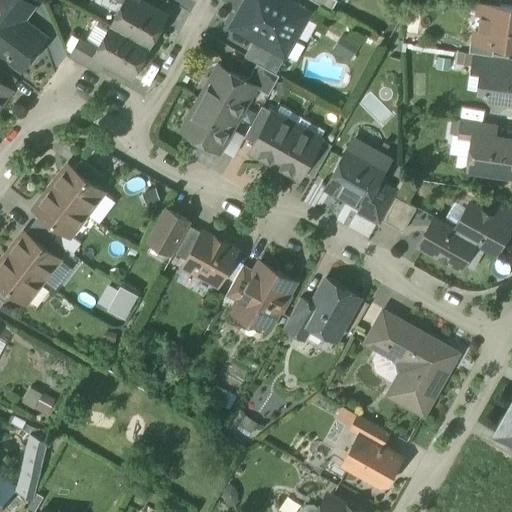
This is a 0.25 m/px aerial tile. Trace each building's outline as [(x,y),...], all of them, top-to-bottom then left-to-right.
[(33,5),(26,0),(0,0),(0,7),(3,10),(4,8),(21,21),(33,5)] [(140,0),(130,0),(129,2),(125,10),(119,12),(112,25),(149,46),(166,14),(140,0)] [(310,12),(287,0),(247,0),(248,2),(244,9),(240,10),(231,26),(254,39),(254,38),(285,56),(310,12)] [(314,0),(332,10),(336,0),(314,0)] [(511,5),(501,4),(480,2),(475,40),(495,43),(511,45),(511,5)] [(21,21),(4,8),(3,10),(0,14),(0,50),(22,67),(44,39),(21,21)] [(149,46),(112,25),(104,39),(106,45),(102,52),(98,59),(103,62),(131,77),(149,46)] [(285,56),(254,38),(254,39),(244,55),(257,63),(276,73),(285,56)] [(475,40),(471,39),(469,52),(473,53),(493,56),(495,43),(475,40)] [(102,52),(79,40),(70,57),(98,72),(103,62),(98,59),(102,52)] [(358,46),(348,40),(340,53),(350,59),(358,46)] [(493,56),(473,53),(471,71),(485,73),(482,90),(498,110),(508,102),(511,102),(511,70),(509,70),(510,58),(493,56)] [(276,73),(257,63),(247,80),(255,85),(254,86),(268,94),(279,75),(276,73)] [(17,78),(0,65),(0,81),(9,89),(17,78)] [(247,80),(223,67),(217,68),(201,98),(237,118),(254,86),(255,85),(247,80)] [(0,81),(0,103),(10,90),(9,89),(0,81)] [(237,118),(201,98),(183,130),(219,150),(237,118)] [(262,106),(244,137),(255,143),(272,111),(262,106)] [(297,125),(272,111),(255,143),(250,151),(275,164),(297,125)] [(496,124),(460,119),(458,134),(474,137),(475,134),(494,137),(496,124)] [(321,139),(297,125),(275,164),(299,178),(303,170),(321,139)] [(511,139),(494,137),(475,134),(474,137),(470,167),(511,173),(511,139)] [(390,158),(355,138),(345,156),(341,156),(336,164),(339,168),(328,188),(361,206),(363,207),(378,181),(390,158)] [(321,139),(303,170),(314,176),(332,145),(321,139)] [(102,175),(81,160),(74,169),(94,185),(102,175)] [(74,169),(67,164),(51,186),(87,213),(103,192),(74,169)] [(397,192),(378,181),(363,207),(361,206),(356,214),(378,226),(381,220),(395,196),(397,192)] [(87,213),(51,186),(34,208),(40,214),(61,229),(70,236),(87,213)] [(416,207),(395,196),(381,220),(403,232),(416,207)] [(491,212),(471,201),(455,229),(476,241),(497,252),(511,224),(511,223),(491,212)] [(511,221),(511,209),(497,201),(491,212),(511,223),(511,221)] [(190,222),(164,208),(147,239),(173,253),(173,252),(189,225),(190,222)] [(61,229),(40,214),(33,223),(54,239),(61,229)] [(455,229),(435,218),(419,245),(461,268),(476,241),(455,229)] [(54,239),(33,223),(26,233),(46,249),(54,239)] [(201,232),(189,225),(173,252),(186,259),(201,232)] [(225,241),(215,236),(215,237),(202,230),(201,232),(186,259),(184,265),(218,283),(237,249),(225,242),(225,241)] [(26,233),(24,232),(7,253),(43,281),(59,259),(46,249),(26,233)] [(43,281),(7,253),(0,262),(0,283),(13,293),(26,303),(43,281)] [(295,280),(260,261),(255,270),(238,302),(237,303),(233,310),(252,321),(258,319),(270,326),(295,280)] [(255,270),(243,264),(226,295),(238,302),(255,270)] [(311,303),(303,319),(303,320),(312,324),(310,327),(312,332),(322,337),(326,335),(327,333),(336,337),(359,297),(342,288),(343,286),(326,277),(311,303)] [(13,293),(0,283),(0,298),(6,302),(13,293)] [(109,310),(127,319),(140,294),(121,285),(109,310)] [(311,303),(300,297),(284,327),(296,333),(303,320),(303,319),(302,319),(311,303)] [(446,345),(383,310),(366,341),(396,358),(400,373),(388,394),(424,415),(451,366),(446,345)] [(24,404),(47,415),(54,401),(31,390),(24,404)] [(511,413),(510,413),(498,434),(511,441),(511,413)] [(390,432),(359,415),(351,428),(361,433),(382,445),(390,432)] [(382,445),(361,433),(344,464),(380,484),(387,483),(402,456),(382,445)] [(32,435),(17,489),(19,491),(18,492),(32,500),(47,442),(32,435)] [(17,489),(0,473),(0,503),(3,507),(18,492),(19,491),(17,489)] [(362,511),(332,495),(322,511),(362,511)]
